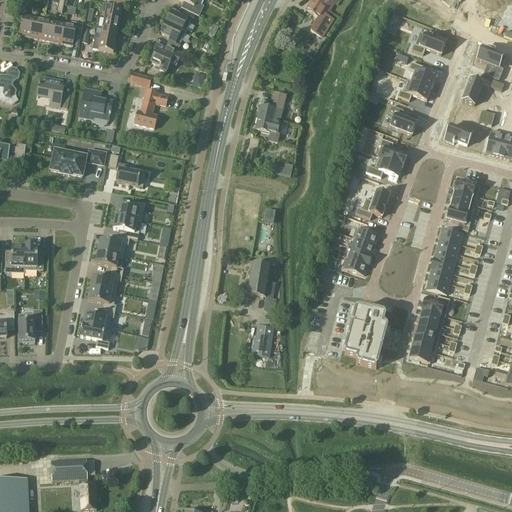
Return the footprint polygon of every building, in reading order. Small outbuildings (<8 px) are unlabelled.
[(178,0),(178,1),(189,6),(186,13),(199,19),(204,8),(196,4),(198,0),(178,0)] [(314,0),(312,3),(330,14),(338,0),(331,0),(331,1),(329,0),(314,0)] [(325,32),(333,20),(328,17),(330,14),(312,3),(306,13),(319,20),(315,26),(325,32)] [(104,21),(119,23),(121,12),(108,10),(109,7),(103,6),(101,15),(105,15),(104,21)] [(166,25),(182,33),(187,22),(192,25),(194,19),(184,14),(181,19),(171,14),(171,16),(168,16),(165,23),(166,24),(166,25)] [(19,38),(30,40),(32,31),(34,22),(35,16),(33,15),(32,21),(23,20),(19,38)] [(37,16),(35,16),(34,22),(32,31),(30,40),(41,42),(43,31),(44,28),(44,24),(36,22),(37,16)] [(45,23),(44,24),(44,28),(43,31),(41,42),(51,44),(55,26),(56,20),(46,18),(45,23)] [(104,21),(102,31),(117,34),(119,23),(104,21)] [(71,24),(70,29),(65,28),(62,46),(73,49),(75,38),(81,39),(83,27),(71,24)] [(177,44),(182,33),(166,25),(165,26),(163,26),(160,33),(161,35),(161,36),(170,41),(168,47),(178,52),(181,46),(177,44)] [(65,28),(55,26),(51,44),(62,46),(65,28)] [(117,34),(102,31),(101,37),(96,36),(95,41),(100,42),(115,45),(117,34)] [(414,46),(411,53),(423,57),(425,52),(441,58),(446,45),(436,41),(436,40),(430,38),(430,39),(420,35),(415,47),(414,46)] [(93,52),(113,56),(115,45),(100,42),(95,41),(93,52)] [(181,57),(166,50),(164,55),(158,53),(152,66),(161,70),(160,73),(166,76),(170,66),(176,69),(181,57)] [(482,50),(477,63),(487,67),(483,77),(494,81),(503,58),(502,58),(503,56),(495,53),(495,55),(482,50)] [(409,60),(397,56),(395,61),(407,66),(409,60)] [(309,64),(299,58),(294,66),(305,72),(309,64)] [(411,65),(408,72),(415,74),(411,84),(431,92),(435,81),(420,75),(423,69),(411,65)] [(0,90),(3,91),(2,96),(5,100),(10,101),(15,98),(16,93),(13,89),(10,88),(11,84),(14,84),(19,81),(20,75),(17,71),(12,70),(7,73),(6,78),(1,77),(0,77),(0,90)] [(301,76),(296,73),(294,76),(299,79),(298,80),(302,82),(304,78),(301,76)] [(149,91),(152,80),(132,75),(129,85),(149,91)] [(465,89),(463,96),(464,97),(463,98),(476,103),(484,82),(472,77),(467,90),(465,89)] [(67,112),(69,101),(62,100),(63,91),(61,90),(62,85),(41,80),(38,97),(51,100),(49,109),(59,111),(59,110),(67,112)] [(400,92),(398,99),(409,104),(411,98),(426,103),(431,92),(411,84),(407,82),(402,93),(400,92)] [(108,123),(112,106),(99,103),(100,95),(85,92),(79,120),(93,122),(93,120),(108,123)] [(154,132),(158,119),(152,117),(155,106),(159,108),(159,107),(166,109),(168,100),(157,97),(158,95),(145,92),(143,100),(144,100),(141,114),(138,113),(135,127),(154,132)] [(261,107),(258,119),(280,124),(286,97),(273,94),(272,101),(278,103),(276,111),(261,107)] [(469,105),(466,111),(478,115),(480,109),(469,105)] [(393,117),(388,129),(411,138),(416,125),(401,119),(403,113),(392,109),(389,115),(393,117)] [(481,113),(478,125),(485,126),(488,115),(481,113)] [(488,115),(485,126),(492,128),(495,117),(488,115)] [(268,142),(277,144),(280,136),(279,136),(282,125),(280,124),(258,119),(255,131),(270,134),(268,142)] [(450,128),(444,143),(453,146),(454,143),(467,148),(472,136),(450,128)] [(491,135),(485,155),(498,159),(504,138),(491,135)] [(511,140),(504,138),(498,159),(511,162),(511,158),(511,140)] [(380,149),(377,160),(402,169),(407,158),(391,152),(393,146),(381,142),(379,149),(380,149)] [(0,163),(8,165),(9,155),(15,156),(15,163),(23,164),(26,147),(17,146),(16,150),(10,149),(10,146),(1,145),(1,147),(0,147),(0,163)] [(55,153),(51,172),(62,175),(63,173),(71,174),(71,176),(82,179),(85,164),(103,168),(106,156),(90,153),(88,160),(86,160),(86,159),(75,157),(66,156),(66,155),(55,153)] [(108,158),(106,168),(113,170),(116,159),(108,158)] [(368,168),(366,175),(381,181),(383,174),(398,180),(402,169),(377,160),(374,170),(368,168)] [(116,170),(113,184),(135,188),(138,175),(116,170)] [(290,179),(291,174),(285,173),(285,172),(277,170),(275,176),(290,179)] [(457,182),(454,193),(455,193),(472,198),(473,198),(476,187),(467,185),(468,183),(460,181),(459,182),(457,182)] [(357,210),(355,217),(370,222),(372,216),(381,219),(383,214),(383,215),(386,208),(389,198),(376,193),(373,204),(366,201),(362,212),(357,210)] [(455,193),(452,202),(470,206),(472,198),(455,193)] [(118,205),(116,217),(137,221),(139,209),(144,210),(145,204),(133,201),(131,207),(118,205)] [(450,210),(468,215),(468,214),(470,206),(452,202),(450,210)] [(267,210),(265,224),(275,225),(277,212),(267,210)] [(447,220),(447,221),(449,222),(450,222),(458,224),(456,230),(468,234),(470,227),(465,225),(468,215),(468,214),(468,215),(450,210),(448,216),(447,220)] [(116,217),(113,230),(126,232),(125,238),(138,241),(139,235),(134,234),(137,221),(116,217)] [(356,231),(352,241),(354,242),(374,249),(378,238),(356,231)] [(442,231),(440,241),(460,247),(463,236),(442,231)] [(161,239),(160,246),(168,248),(169,241),(161,239)] [(101,240),(98,252),(120,256),(123,244),(101,240)] [(440,241),(437,251),(457,257),(460,247),(440,241)] [(354,242),(351,251),(371,258),(374,249),(354,242)] [(25,249),(25,273),(43,273),(43,257),(37,257),(37,247),(24,247),(24,249),(25,249)] [(24,276),(25,273),(25,249),(24,249),(12,248),(12,256),(5,256),(5,275),(24,276)] [(348,260),(348,261),(368,268),(367,268),(368,268),(372,258),(371,258),(351,251),(348,260)] [(435,260),(434,261),(455,266),(457,257),(437,251),(435,260)] [(98,252),(96,264),(110,267),(109,273),(122,276),(123,269),(118,268),(120,256),(98,252)] [(346,259),(342,270),(364,278),(367,268),(368,268),(348,261),(348,260),(346,259)] [(431,270),(431,271),(432,271),(452,276),(455,266),(434,261),(435,260),(434,260),(432,266),(431,270)] [(274,315),(276,302),(273,301),(275,286),(268,284),(271,268),(252,265),(247,297),(265,300),(263,314),(274,315)] [(432,271),(429,281),(450,286),(452,276),(432,271)] [(93,276),(91,289),(113,293),(115,282),(120,283),(122,276),(109,273),(108,279),(93,276)] [(429,281),(426,291),(447,296),(450,286),(429,281)] [(91,289),(88,301),(103,304),(102,310),(115,312),(116,306),(111,304),(113,293),(91,289)] [(46,300),(46,293),(35,293),(35,301),(46,300)] [(425,302),(422,313),(423,313),(440,317),(440,318),(441,318),(444,307),(448,308),(450,301),(438,298),(436,305),(425,302)] [(86,313),(83,325),(106,330),(108,318),(113,319),(115,312),(102,310),(101,316),(86,313)] [(357,311),(345,356),(358,359),(356,365),(376,370),(387,328),(383,327),(385,317),(384,317),(384,316),(371,313),(370,314),(357,311)] [(42,331),(42,312),(33,313),(33,316),(18,317),(19,343),(23,343),(23,345),(35,345),(34,331),(42,331)] [(5,317),(0,317),(0,339),(7,339),(6,332),(14,332),(14,313),(5,314),(5,317)] [(423,313),(421,321),(438,326),(440,318),(440,317),(423,313)] [(421,321),(418,330),(436,335),(438,326),(421,321)] [(83,325),(81,338),(96,340),(94,347),(107,349),(109,342),(103,341),(106,330),(83,325)] [(273,330),(258,327),(253,357),(269,359),(273,330)] [(143,329),(142,338),(148,339),(150,331),(143,329)] [(416,338),(416,339),(433,343),(436,335),(418,330),(416,338)] [(415,338),(413,349),(431,354),(433,343),(416,339),(416,338),(415,338)] [(413,349),(410,360),(412,361),(412,362),(420,364),(420,363),(428,365),(431,354),(413,349)] [(79,483),(80,488),(81,511),(96,511),(95,487),(91,488),(87,488),(86,461),(51,463),(52,484),(79,483)] [(0,482),(0,511),(28,511),(27,481),(0,482)]
